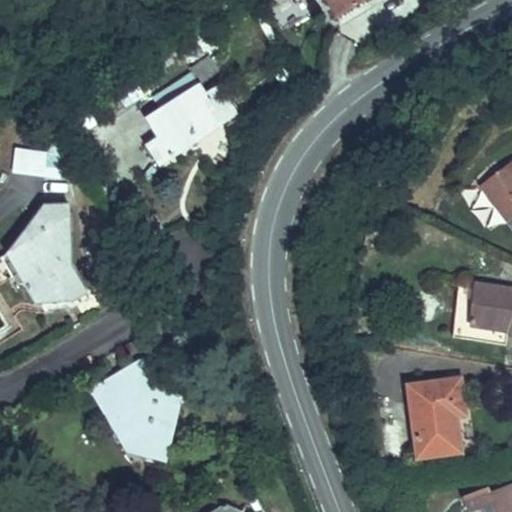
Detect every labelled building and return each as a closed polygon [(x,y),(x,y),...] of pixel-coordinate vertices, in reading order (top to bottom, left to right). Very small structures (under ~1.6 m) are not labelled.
[(326,0),(337,18),(367,0),(326,0)] [(200,85),(149,118),(148,119),(160,138),(148,145),(161,165),(238,115),(219,86),(206,95),(200,85)] [(62,172),(64,147),(50,145),(49,156),(48,171),(62,172)] [(48,171),(49,156),(17,154),(16,169),(48,171)] [(511,161),(481,185),(504,215),(511,225),(511,161)] [(504,215),(481,185),(475,190),(498,220),(504,215)] [(87,292),(73,268),(70,264),(69,205),(44,205),(26,229),(26,243),(7,254),(36,304),(64,288),(72,301),(87,292)] [(26,229),(7,254),(26,243),(26,229)] [(470,325),(474,285),(459,282),(453,337),(506,346),(508,330),(470,325)] [(511,290),(474,285),(470,325),(508,330),(511,332),(511,290)] [(64,288),(36,304),(72,301),(64,288)] [(187,332),(142,358),(153,376),(176,362),(186,379),(192,375),(186,364),(201,355),(187,332)] [(186,364),(192,375),(208,366),(201,355),(186,364)] [(114,380),(92,393),(110,424),(114,421),(146,443),(143,456),(166,462),(182,395),(166,391),(162,389),(158,385),(153,376),(142,358),(122,370),(128,381),(118,387),(114,380)] [(90,390),(92,393),(114,380),(118,387),(128,381),(122,370),(90,390)] [(461,452),(457,422),(454,422),(453,416),(456,416),(465,414),(461,379),(409,386),(419,458),(461,452)] [(110,424),(143,456),(146,443),(114,421),(110,424)] [(380,462),(381,477),(394,476),(392,461),(380,462)] [(474,511),(483,508),(495,503),(497,511),(511,511),(511,484),(490,492),(488,487),(467,495),(474,511)] [(497,511),(495,503),(483,508),(484,511),(497,511)]
